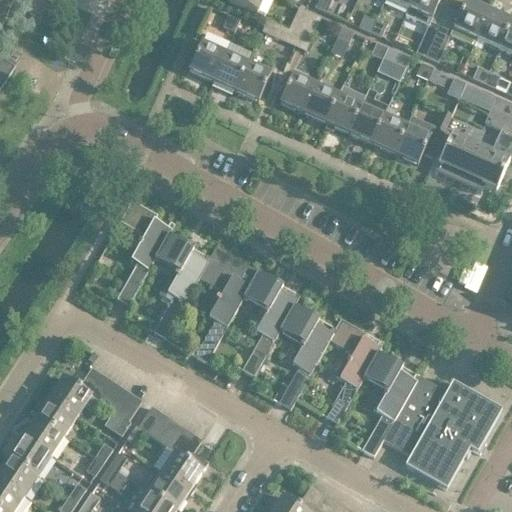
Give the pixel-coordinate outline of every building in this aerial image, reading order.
[(0,0),(0,90),(13,70),(0,61),(0,28),(10,5),(29,13),(34,0),(0,0)] [(225,0),(226,1),(228,2),(227,3),(260,18),(264,16),(271,0),(225,0)] [(317,0),(314,9),(324,14),(330,0),(317,0)] [(384,0),(407,10),(411,0),(384,0)] [(438,5),(440,0),(411,0),(407,10),(431,21),(438,5)] [(460,14),(449,38),(472,48),(475,41),(488,13),(465,3),(460,14)] [(297,10),(292,21),(303,27),(309,15),(297,10)] [(484,45),(497,51),(510,23),(488,13),(475,41),(472,48),(481,52),(484,45)] [(309,15),(303,27),(293,49),(304,54),(319,20),(309,15)] [(358,29),(369,34),(375,22),(363,17),(358,29)] [(238,23),(227,18),(222,29),(232,34),(238,23)] [(276,28),(271,39),(293,49),(303,27),(292,21),(287,33),(276,28)] [(375,22),(369,34),(380,39),(386,27),(375,22)] [(260,34),(271,39),(276,28),(265,23),(260,34)] [(497,51),(511,57),(511,23),(510,23),(497,51)] [(427,28),(415,55),(426,60),(438,33),(427,28)] [(352,35),(341,30),(335,42),(346,46),(352,35)] [(438,33),(426,60),(437,65),(449,38),(438,33)] [(187,73),(210,83),(223,55),(200,45),(187,73)] [(370,57),(381,62),(386,50),(375,46),(370,57)] [(386,50),(381,62),(392,67),(397,55),(386,50)] [(245,65),(223,55),(210,83),(233,93),(245,65)] [(269,76),(245,65),(233,93),(256,103),(269,76)] [(432,71),(420,66),(415,77),(427,83),(432,71)] [(472,80),(482,85),(488,73),(477,68),(472,80)] [(432,71),(427,83),(441,88),(445,77),(432,71)] [(499,78),(488,73),(482,85),(494,91),(499,78)] [(291,77),(279,104),(302,115),(315,87),(291,77)] [(302,115),(325,125),(337,97),(315,87),(302,115)] [(341,88),(337,97),(325,125),(348,136),(360,108),(364,99),(341,88)] [(364,99),(360,108),(348,136),(370,146),(383,118),(387,109),(373,103),(376,95),(368,91),(364,99)] [(490,112),(484,125),(500,132),(511,137),(511,106),(502,102),(495,100),(490,112)] [(387,109),(383,118),(370,146),(393,156),(406,129),(393,122),(396,114),(387,109)] [(433,129),(411,119),(407,129),(406,129),(393,156),(416,166),(421,156),(431,161),(451,118),(440,113),(433,129)] [(450,138),(434,174),(480,195),(483,187),(495,192),(508,163),(506,163),(511,148),(511,137),(500,132),(490,155),(450,138)] [(135,266),(126,282),(116,300),(127,306),(136,289),(155,258),(153,257),(165,236),(166,237),(171,228),(129,204),(117,225),(142,239),(129,263),(135,266)] [(164,340),(196,282),(195,281),(207,260),(166,237),(165,236),(153,257),(155,258),(179,271),(164,296),(171,300),(152,334),(164,340)] [(249,284),(253,278),(242,272),(244,269),(213,251),(208,260),(207,260),(195,281),(196,282),(220,296),(206,320),(214,324),(194,358),(206,364),(211,356),(211,355),(244,296),(243,296),(250,284),(249,284)] [(263,360),(280,330),(279,329),(291,308),(292,308),(297,299),(255,275),(253,278),(249,284),(250,284),(243,296),(244,296),(268,310),(255,334),(261,337),(252,354),(242,372),(253,379),(263,360)] [(288,413),(299,394),(328,343),(333,331),(292,308),(291,308),(279,329),(280,330),(305,344),(291,368),(297,371),(288,387),(277,406),(288,413)] [(347,408),(364,377),(375,355),(376,356),(382,346),(338,322),(333,331),(328,343),(351,356),(337,380),(344,385),(335,401),(325,419),(336,425),(347,408)] [(361,452),(373,459),(417,379),(376,356),(375,355),(364,377),(387,390),(373,414),(380,418),(361,452)] [(100,376),(90,370),(77,389),(87,396),(100,376)] [(70,383),(77,388),(82,381),(75,376),(70,383)] [(97,403),(111,383),(100,376),(87,396),(91,399),(97,403)] [(63,379),(48,400),(77,420),(84,409),(90,414),(97,403),(91,399),(87,396),(77,389),(63,379)] [(499,412),(451,385),(445,395),(417,379),(373,459),(382,443),(410,459),(404,468),(446,492),(463,460),(466,462),(471,453),(479,457),(485,446),(481,444),(499,412)] [(111,383),(97,403),(108,410),(121,390),(111,383)] [(121,390),(108,410),(117,416),(131,396),(121,390)] [(117,416),(122,420),(128,424),(142,404),(131,396),(117,416)] [(77,420),(48,400),(35,420),(64,440),(77,420)] [(161,417),(150,410),(137,430),(144,434),(147,437),(161,417)] [(147,437),(157,443),(170,423),(161,417),(147,437)] [(50,460),(64,440),(35,420),(21,441),(50,460)] [(128,424),(122,420),(113,434),(121,439),(130,425),(128,424)] [(180,430),(170,423),(157,443),(167,450),(180,430)] [(144,434),(137,430),(136,429),(127,443),(134,448),(144,434)] [(167,450),(174,454),(177,456),(190,436),(180,430),(167,450)] [(190,436),(177,456),(187,463),(200,443),(190,436)] [(37,479),(50,460),(21,441),(8,460),(37,479)] [(95,460),(102,465),(111,452),(103,447),(95,460)] [(174,454),(160,475),(188,494),(202,473),(187,463),(177,456),(174,454)] [(108,469),(116,475),(125,461),(117,456),(108,469)] [(0,483),(24,500),(37,479),(8,460),(0,472),(0,483)] [(102,465),(95,460),(85,474),(93,479),(102,465)] [(116,475),(108,469),(100,482),(108,488),(116,475)] [(171,511),(175,511),(188,494),(160,475),(147,495),(171,511)] [(0,511),(15,511),(24,500),(0,483),(0,511)] [(68,499),(76,505),(85,493),(77,487),(68,499)] [(311,488),(296,508),(302,511),(308,511),(320,495),(311,488)] [(171,511),(147,495),(135,511),(171,511)] [(320,495),(308,511),(322,511),(330,501),(320,495)] [(91,511),(98,502),(90,496),(82,509),(86,511),(91,511)] [(302,511),(296,508),(281,498),(273,511),(302,511)] [(70,511),(76,505),(68,499),(58,511),(70,511)] [(337,511),(340,508),(330,501),(322,511),(337,511)]
